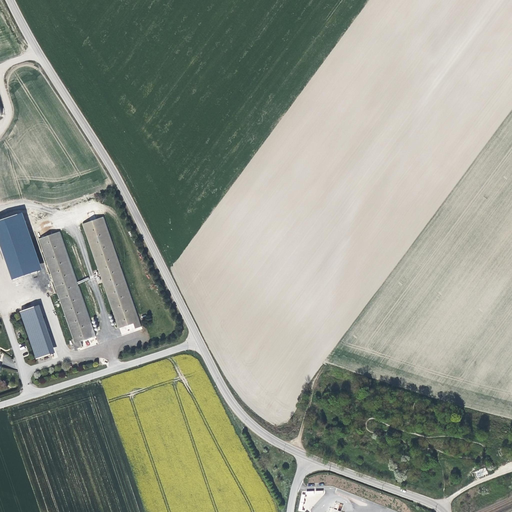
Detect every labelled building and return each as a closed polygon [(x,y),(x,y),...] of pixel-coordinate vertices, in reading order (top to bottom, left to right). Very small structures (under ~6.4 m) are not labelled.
[(449,88),(450,189),(463,171),(460,172),(460,165),(464,171),(474,158),(473,95),(466,104),(463,100),(456,105),(456,73),(450,77),(448,0),(441,0),(442,44),(446,51),(441,55),(441,88),(447,97),(447,86),(449,88)] [(414,48),(409,54),(428,69),(434,62),(414,48)] [(21,213),(0,220),(0,246),(12,280),(41,270),(21,213)] [(82,222),(116,328),(131,323),(133,328),(138,326),(103,216),(82,222)] [(85,338),(93,335),(59,230),(38,236),(74,347),(79,345),(78,340),(85,338)] [(18,309),(22,321),(37,316),(33,304),(18,309)] [(37,316),(22,321),(34,357),(48,352),(37,316)] [(475,471),(477,478),(488,474),(485,468),(475,471)]
